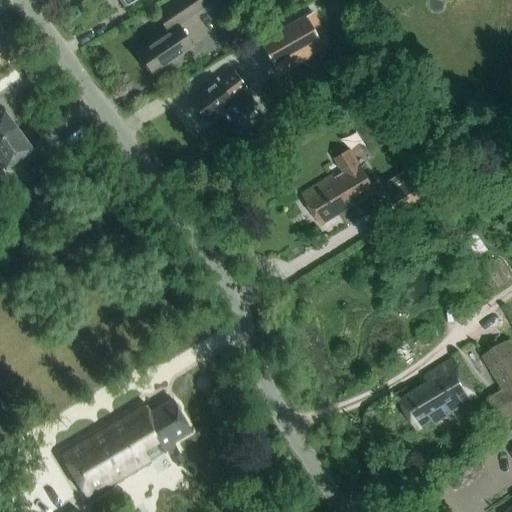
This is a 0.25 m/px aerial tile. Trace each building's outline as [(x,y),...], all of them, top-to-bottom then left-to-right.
[(138,53),(152,74),(193,46),(179,26),(204,9),(197,0),(178,0),(151,20),(160,33),(154,38),(156,40),(138,53)] [(312,12),(259,41),(278,74),(331,45),(312,12)] [(219,80),(190,101),(206,122),(221,110),(223,111),(235,102),(240,110),(254,99),(247,89),(234,72),(221,82),(219,80)] [(0,139),(16,128),(1,107),(0,107),(0,139)] [(16,128),(0,139),(0,170),(5,167),(6,168),(32,149),(16,128)] [(362,165),(362,166),(353,152),(339,161),(347,175),(338,180),(335,175),(304,194),(323,225),(378,191),(362,165)] [(37,158),(25,167),(31,177),(43,168),(37,158)] [(428,170),(394,191),(407,213),(442,192),(428,170)] [(482,359),(502,391),(482,403),(495,426),(511,415),(511,350),(508,343),(482,359)] [(426,377),(430,384),(402,401),(419,431),(433,422),(435,424),(479,397),(460,366),(459,366),(455,360),(426,377)] [(144,402),(60,453),(89,500),(151,462),(150,461),(176,446),(174,443),(192,432),(172,399),(151,412),(144,402)] [(180,454),(172,458),(177,466),(184,462),(180,454)]
